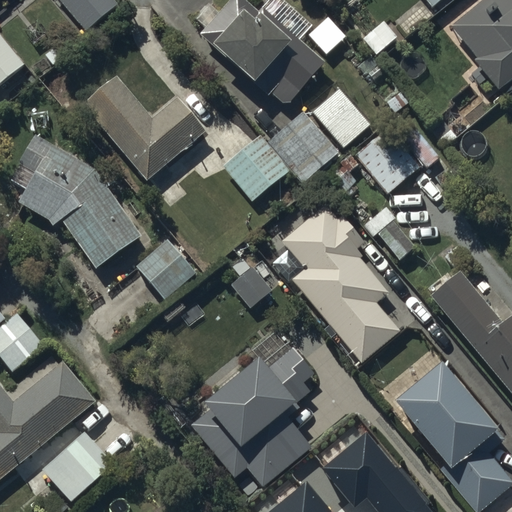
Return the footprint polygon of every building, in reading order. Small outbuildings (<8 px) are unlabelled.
[(114,0),(56,0),(84,32),(118,4),(114,0)] [(243,0),(228,0),(197,34),(266,96),(269,92),(280,102),(288,102),(324,63),(300,40),(311,28),(281,0),(270,0),(258,13),(243,0)] [(511,0),(481,0),(449,26),(476,59),(474,61),(496,89),(511,76),(511,0)] [(395,37),(382,22),(361,39),(374,55),(395,37)] [(0,83),(23,64),(0,36),(0,83)] [(116,75),(82,103),(145,181),(205,133),(176,98),(151,118),(116,75)] [(369,126),(337,89),(311,112),(343,149),(369,126)] [(338,153),(302,113),(268,143),(304,183),(338,153)] [(439,158),(413,127),(400,137),(426,169),(439,158)] [(419,168),(386,129),(354,156),(387,194),(419,168)] [(51,224),(60,217),(94,267),(138,236),(105,188),(112,183),(107,176),(99,181),(93,172),(33,136),(17,164),(18,165),(9,181),(25,190),(18,201),(47,218),(51,224)] [(288,171),(259,136),(223,166),(252,202),(288,171)] [(303,270),(290,280),(359,364),(397,332),(374,304),(389,292),(359,257),(361,255),(355,248),(363,242),(341,216),(336,221),(324,206),(280,242),(303,270)] [(413,245),(393,222),(395,220),(384,207),(363,225),(373,237),(376,235),(396,259),(413,245)] [(194,274),(165,240),(135,266),(164,300),(194,274)] [(456,272),(428,295),(511,396),(511,314),(500,325),(456,272)] [(270,292),(260,280),(257,276),(235,293),(248,309),(270,292)] [(42,347),(15,313),(0,325),(0,358),(11,372),(42,347)] [(310,448),(285,417),(297,407),(293,402),(307,390),(301,383),(312,374),(291,349),(266,370),(255,357),(200,402),(207,410),(188,426),(232,479),(245,469),(261,488),(310,448)] [(0,478),(93,401),(61,362),(12,403),(0,387),(0,478)] [(503,440),(439,363),(393,401),(447,466),(441,471),(475,511),(477,511),(511,483),(511,481),(488,453),(503,440)] [(59,511),(111,465),(83,434),(41,471),(57,488),(39,504),(46,511),(59,511)] [(418,511),(394,481),(355,511),(418,511)] [(172,511),(165,503),(152,511),(172,511)]
